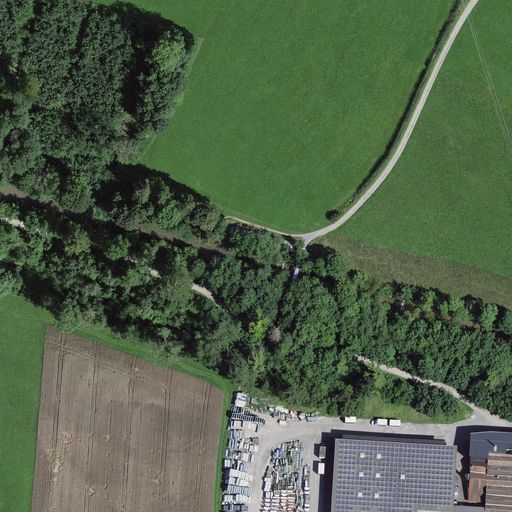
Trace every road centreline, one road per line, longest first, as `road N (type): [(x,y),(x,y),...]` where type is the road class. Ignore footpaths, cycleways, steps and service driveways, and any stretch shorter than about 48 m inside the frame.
road 1 (track): [(511,430),(498,429),(453,391),(278,338),(184,279),(0,214)]
road 2 (track): [(307,238),(360,207),(399,159),(476,0)]
